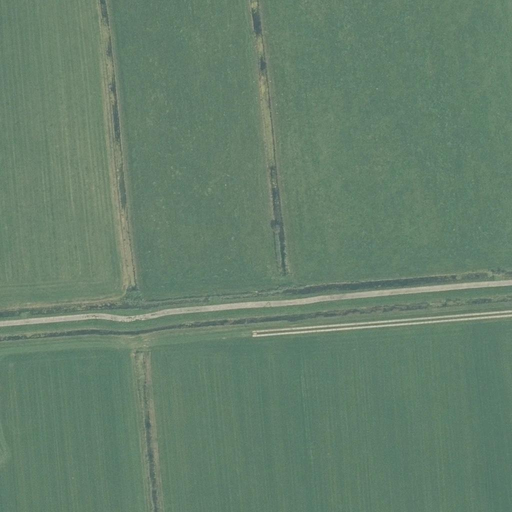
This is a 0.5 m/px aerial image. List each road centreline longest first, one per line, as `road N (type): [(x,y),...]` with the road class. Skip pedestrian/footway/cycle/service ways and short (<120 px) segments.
road 1 (track): [(511,283),(134,318),(0,322)]
road 2 (track): [(511,313),(250,336)]
